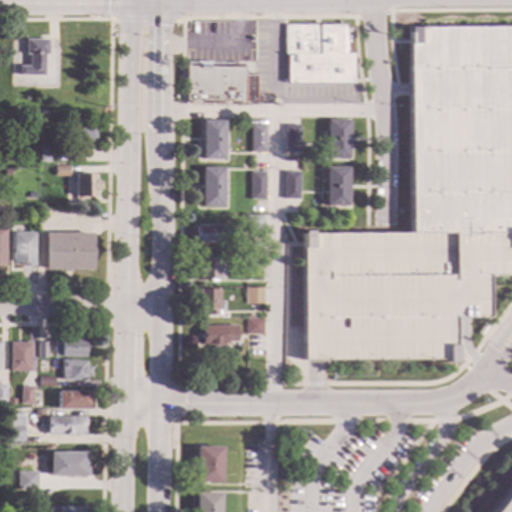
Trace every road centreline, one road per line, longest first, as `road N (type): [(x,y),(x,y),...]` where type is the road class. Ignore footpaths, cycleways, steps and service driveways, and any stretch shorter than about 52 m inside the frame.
road 1 (tertiary): [(143,0),(130,25),(122,511)]
road 2 (tertiary): [(156,404),(158,43),(150,0)]
road 3 (residential): [(487,369),(443,403),(156,404)]
road 4 (residential): [(369,0),(383,111),(384,218)]
road 5 (residential): [(158,311),(0,309)]
